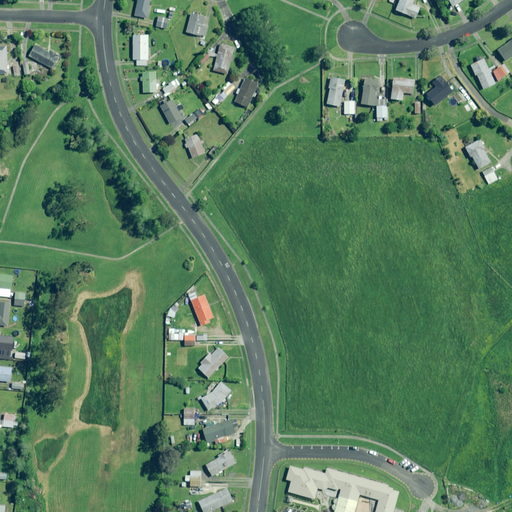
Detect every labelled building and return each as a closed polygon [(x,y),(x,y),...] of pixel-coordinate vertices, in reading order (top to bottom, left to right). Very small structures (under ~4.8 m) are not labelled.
[(150,0),(136,0),(137,0),(134,16),(147,18),(150,0)] [(414,0),(399,0),(395,10),(415,18),(419,7),(413,5),(414,0)] [(208,26),(207,26),(207,24),(204,23),(206,17),(191,13),(186,33),(200,36),(200,35),(206,37),(208,26)] [(166,22),(153,19),(151,26),(164,28),(166,22)] [(148,65),(148,35),(133,35),(133,59),(137,60),(136,65),(148,65)] [(201,36),(198,42),(204,46),(207,41),(201,36)] [(511,56),(511,40),(498,50),(505,61),(511,56)] [(200,62),(197,65),(200,68),(210,56),(217,57),(213,71),(227,74),(234,48),(220,44),(217,54),(213,53),(208,48),(204,52),(197,60),(200,62)] [(49,52),(34,45),(28,56),(52,68),(59,55),(49,50),(49,52)] [(495,83),(484,59),(470,65),(475,75),(476,75),(483,89),(495,83)] [(509,73),(503,64),(492,71),(498,80),(509,73)] [(156,92),(155,71),(142,72),(143,93),(156,92)] [(453,91),(441,76),(433,83),(435,86),(426,94),(435,106),(453,91)] [(345,80),(331,77),(329,87),(330,87),(327,104),(339,106),(345,80)] [(257,83),(245,78),(234,101),(247,107),(257,83)] [(377,79),(364,78),(361,104),(377,106),(376,121),(382,122),(383,117),(386,118),(388,100),(375,98),(377,79)] [(414,80),(393,78),(391,99),(403,100),(403,93),(413,94),(414,80)] [(180,84),(175,79),(168,86),(167,85),(162,90),(168,96),(180,84)] [(217,105),(234,86),(229,82),(212,100),(217,105)] [(464,102),(458,93),(454,97),(459,105),(464,102)] [(175,105),(172,100),(160,106),(170,124),(182,117),(178,111),(183,108),(180,103),(175,105)] [(354,114),(355,102),(345,101),(344,113),(354,114)] [(201,117),(197,111),(185,120),(189,126),(201,117)] [(205,153),(197,134),(184,139),(192,158),(205,153)] [(466,146),(468,150),(466,151),(469,158),(472,156),(478,169),(492,162),(480,138),(466,146)] [(218,147),(216,145),(209,153),(211,156),(218,147)] [(497,180),(492,167),(482,171),(488,184),(497,180)] [(0,296),(10,297),(10,289),(11,290),(12,276),(0,274),(0,296)] [(214,317),(205,294),(191,300),(201,325),(210,322),(208,319),(214,317)] [(0,325),(8,326),(10,303),(0,302),(0,325)] [(0,358),(10,360),(11,351),(13,351),(14,337),(0,335),(0,358)] [(229,357),(219,347),(216,350),(214,349),(200,362),(202,364),(198,368),(208,378),(229,357)] [(11,368),(0,366),(0,380),(10,382),(11,368)] [(213,407),(214,409),(216,407),(216,406),(221,402),(225,398),(231,391),(221,382),(212,392),(201,399),(208,410),(213,407)] [(14,414),(4,413),(4,420),(2,420),(2,426),(13,427),(13,425),(17,425),(17,421),(19,422),(19,417),(14,417),(14,414)] [(194,414),(184,414),(184,425),(194,425),(194,414)] [(214,441),(215,444),(226,441),(225,436),(235,433),(231,420),(202,429),(207,443),(214,441)] [(219,473),(219,474),(222,472),(222,471),(236,463),(229,451),(223,455),(222,453),(217,455),(218,458),(205,465),(212,477),(219,473)] [(394,511),(400,491),(394,489),(395,485),(387,483),(325,467),(324,472),(289,463),(285,479),(290,481),(287,491),(314,498),(317,487),(326,489),(325,493),(337,496),(332,511),(394,511)] [(185,475),(185,481),(201,482),(202,471),(190,471),(190,475),(185,475)] [(209,511),(233,501),(227,488),(198,501),(203,511),(209,511)]
